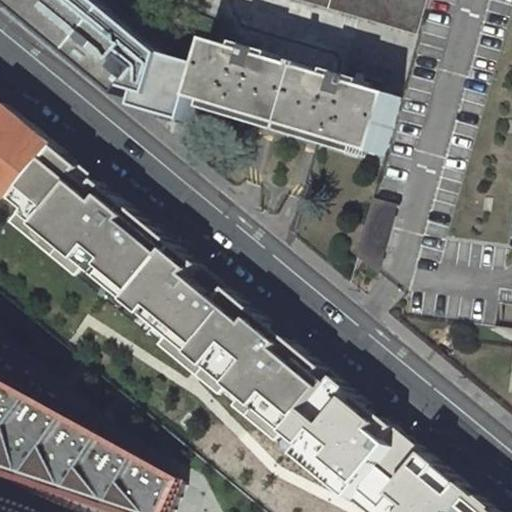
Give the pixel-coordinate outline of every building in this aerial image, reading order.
[(152,112),(190,123),(199,100),(210,69),(166,55),(102,0),(16,0),(18,7),(141,109),(146,93),(160,97),(152,112)] [(303,0),(421,34),(422,31),(425,20),(428,9),(430,0),(303,0)] [(332,78),(220,44),(202,102),(275,124),(306,133),(315,135),(325,138),(387,157),(387,152),(391,140),(394,130),(397,119),(400,108),(403,99),(332,78)] [(152,112),(160,97),(146,93),(141,109),(152,112)] [(11,197),(21,205),(39,183),(68,149),(13,103),(8,108),(0,101),(0,193),(8,200),(11,197)] [(70,154),(68,149),(39,183),(21,205),(12,215),(7,221),(366,511),(503,511),(322,362),(70,154)] [(400,205),(375,199),(358,256),(381,274),(400,205)] [(0,475),(83,511),(177,511),(191,483),(20,381),(0,365),(0,475)]
